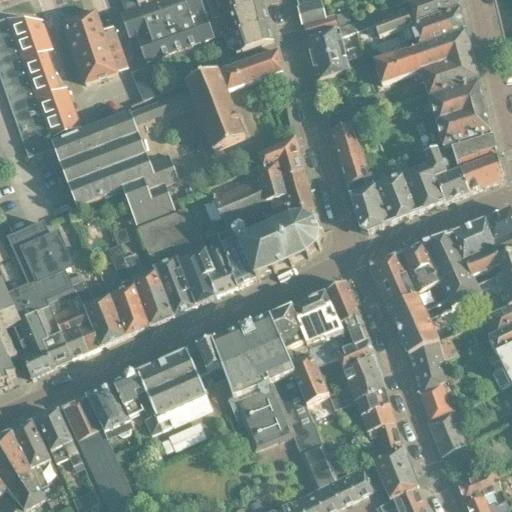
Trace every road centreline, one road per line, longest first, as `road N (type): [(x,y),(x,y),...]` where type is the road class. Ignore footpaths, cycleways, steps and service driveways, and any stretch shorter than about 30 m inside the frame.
road 1 (unclassified): [(0,416),(358,259)]
road 2 (residential): [(358,259),(283,0)]
road 3 (residential): [(358,259),(433,476)]
road 4 (unclassified): [(358,259),(511,196)]
road 5 (unclassified): [(511,133),(477,0)]
